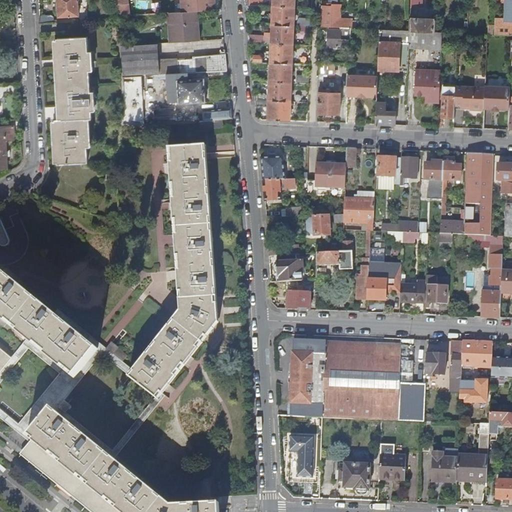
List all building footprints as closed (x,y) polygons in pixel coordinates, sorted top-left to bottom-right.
[(78,15),(77,0),(57,0),(58,17),(78,15)] [(117,0),(118,16),(139,15),(138,0),(117,0)] [(196,11),(221,9),(219,0),(191,0),(192,11),(194,11),(196,11)] [(511,0),(496,0),(495,34),(511,34),(511,0)] [(341,28),(352,28),(353,28),(353,19),(341,18),(341,4),(333,4),(332,18),(327,17),(326,17),(326,27),(341,28)] [(273,6),(272,25),(283,25),(284,6),(273,6)] [(284,6),(283,25),(294,26),(295,7),(284,6)] [(197,24),(196,11),(194,11),(192,11),(169,13),(171,43),(196,41),(196,24),(197,24)] [(40,24),(54,23),(53,16),(51,15),(39,15),(40,24)] [(298,26),(311,26),(312,18),(300,18),(299,21),(298,26)] [(410,31),(435,31),(436,19),(411,18),(410,31)] [(272,25),(271,44),(282,44),(283,25),(272,25)] [(283,25),(282,44),(294,45),(294,26),(283,25)] [(349,40),(351,40),(352,28),(341,28),(341,30),(329,29),(328,46),(349,47),(349,40)] [(442,49),(443,32),(435,31),(410,31),(410,44),(410,48),(442,49)] [(250,43),(266,44),(267,36),(249,35),(250,43)] [(56,39),(61,119),(56,119),(58,164),(88,162),(86,119),(91,119),(87,37),(56,39)] [(120,38),(121,46),(128,45),(127,38),(120,38)] [(378,70),(409,71),(410,48),(410,44),(380,42),(378,70)] [(121,46),(123,77),(138,77),(167,74),(187,73),(187,60),(167,61),(167,43),(128,45),(121,46)] [(271,44),(271,63),(282,63),(282,44),(271,44)] [(282,44),(282,63),(293,63),(293,58),(293,51),(294,45),(282,44)] [(187,60),(187,73),(227,70),(225,50),(221,51),(221,53),(202,57),(202,59),(187,60)] [(335,74),(336,63),(320,62),(318,113),(340,114),(341,93),(322,92),(322,90),(323,90),(324,77),(323,77),(323,74),(335,74)] [(271,63),(270,81),(281,82),(282,63),(271,63)] [(282,63),(281,82),(292,82),(293,63),(282,63)] [(426,102),(440,103),(441,70),(417,69),(416,95),(426,95),(426,102)] [(187,80),(187,73),(167,74),(168,93),(169,102),(178,102),(179,104),(206,102),(205,79),(187,80)] [(297,83),(309,83),(309,75),(298,75),(297,83)] [(377,97),(377,95),(378,77),(350,75),(349,95),(377,97)] [(124,114),(122,125),(145,126),(145,106),(139,106),(138,77),(123,77),(124,114)] [(270,81),(269,101),(280,101),(281,82),(270,81)] [(281,82),(280,101),(291,102),(292,82),(281,82)] [(442,116),(454,117),(455,106),(456,86),(456,85),(443,85),(442,116)] [(485,109),(485,104),(486,87),(456,86),(455,106),(461,106),(470,107),(470,109),(470,110),(484,111),(485,109)] [(510,97),(510,87),(486,86),(486,87),(485,104),(485,109),(492,109),(492,110),(494,111),(498,111),(500,111),(500,109),(509,110),(510,106),(510,97)] [(269,107),(269,120),(279,120),(280,101),(269,101),(267,100),(256,100),(256,107),(269,107)] [(280,101),(279,120),(291,121),(291,102),(280,101)] [(377,103),(376,124),(395,125),(396,115),(385,115),(385,104),(377,103)] [(208,122),(212,121),(222,121),(232,120),(231,110),(207,112),(208,122)] [(223,129),(222,121),(212,121),(213,130),(223,129)] [(0,168),(7,168),(5,141),(5,139),(14,138),(14,126),(0,127),(0,123),(0,168)] [(203,147),(172,149),(173,156),(172,156),(184,309),(135,371),(137,372),(132,378),(156,398),(160,392),(161,393),(217,321),(215,298),(216,297),(205,153),(203,154),(203,147)] [(356,149),(348,148),(347,165),(347,167),(356,167),(356,149)] [(465,213),(464,222),(464,224),(464,227),(471,227),(473,193),(493,194),(494,167),(474,166),(474,153),(467,153),(465,210),(465,213)] [(494,167),(494,154),(474,153),(474,166),(494,167)] [(264,180),(285,179),(284,157),(261,157),(264,180)] [(395,183),(401,184),(402,158),(377,157),(376,176),(379,177),(395,177),(395,183)] [(455,157),(444,157),(444,162),(443,193),(443,200),(443,205),(447,205),(447,181),(461,181),(462,165),(456,165),(456,163),(455,163),(455,157)] [(402,158),(401,184),(401,187),(405,187),(405,183),(409,183),(409,178),(417,179),(418,159),(415,159),(409,158),(402,158)] [(443,193),(444,162),(433,162),(433,164),(426,164),(426,180),(429,180),(429,189),(428,189),(428,199),(443,200),(443,193)] [(317,163),(316,187),(346,189),(347,167),(347,165),(317,163)] [(504,193),(511,193),(511,165),(499,165),(499,180),(504,180),(504,193)] [(395,183),(395,177),(379,177),(379,189),(395,189),(395,183)] [(295,179),(285,179),(264,180),(266,200),(282,199),(281,189),(296,188),(295,179)] [(355,195),(355,199),(375,200),(375,192),(358,191),(358,195),(355,195)] [(464,235),(469,235),(478,235),(491,236),(493,194),(473,193),(471,227),(464,227),(464,235)] [(369,223),(368,231),(371,231),(374,231),(375,200),(355,199),(346,198),(345,215),(345,222),(362,223),(369,223)] [(288,217),(305,216),(305,207),(287,208),(288,217)] [(10,234),(1,215),(0,215),(0,243),(1,242),(6,242),(8,241),(9,239),(10,238),(10,234)] [(330,224),(329,215),(314,216),(314,219),(311,219),(306,222),(307,231),(311,234),(315,234),(315,236),(330,235),(330,228),(333,228),(333,223),(330,224)] [(442,234),(453,234),(464,235),(464,227),(464,224),(454,224),(454,222),(442,221),(442,234)] [(399,232),(404,232),(413,232),(419,233),(419,223),(411,223),(410,226),(399,226),(399,232)] [(404,237),(404,232),(399,232),(389,232),(389,239),(403,240),(404,237)] [(453,234),(442,234),(441,234),(440,242),(453,243),(453,234)] [(502,264),(503,236),(491,236),(478,235),(478,241),(478,248),(490,249),(490,268),(492,269),(492,277),(490,277),(490,291),(483,291),(482,317),(500,318),(501,309),(501,289),(502,276),(502,264)] [(344,252),(318,253),(318,265),(340,265),(341,270),(353,270),(353,256),(353,241),(344,241),(344,252)] [(269,248),(270,256),(277,255),(293,255),(292,247),(269,248)] [(386,253),(370,253),(370,259),(370,263),(385,263),(386,253)] [(297,254),(293,255),(277,255),(279,281),(289,281),(302,280),(302,272),(303,272),(303,261),(298,261),(297,254)] [(357,299),(368,300),(370,263),(370,259),(364,259),(364,266),(363,266),(362,278),(358,277),(357,299)] [(370,263),(368,300),(387,300),(387,292),(387,290),(395,290),(395,293),(401,293),(402,285),(402,264),(385,263),(370,263)] [(0,274),(0,312),(77,374),(99,347),(4,270),(0,274)] [(438,277),(427,277),(427,282),(426,303),(447,304),(448,286),(438,286),(438,277)] [(401,302),(426,303),(427,282),(419,281),(419,285),(402,285),(401,293),(401,302)] [(289,292),(289,309),(310,310),(311,287),(298,287),(298,292),(289,292)] [(294,340),(291,416),(323,417),(374,419),(377,343),(294,340)] [(461,392),(461,387),(461,376),(463,341),(452,341),(451,355),(453,355),(453,365),(451,365),(450,391),(461,392)] [(492,358),(493,343),(463,341),(461,376),(473,376),(474,367),(492,368),(492,358)] [(374,419),(399,420),(401,383),(402,344),(377,343),(374,419)] [(0,373),(12,358),(0,348),(0,373)] [(433,354),(427,354),(427,374),(445,375),(446,354),(433,353),(433,354)] [(492,358),(492,368),(491,377),(511,377),(511,358),(511,356),(503,356),(503,358),(492,358)] [(461,387),(461,392),(460,399),(465,399),(465,402),(487,403),(488,380),(476,380),(476,387),(461,387)] [(399,420),(425,421),(426,384),(401,383),(399,420)] [(170,510),(49,410),(30,434),(35,438),(25,451),(24,452),(98,511),(219,511),(220,507),(170,510)] [(511,413),(490,412),(490,421),(489,424),(489,434),(498,435),(498,427),(511,427),(511,413)] [(489,434),(489,424),(485,424),(485,428),(481,428),(480,456),(458,455),(458,458),(457,481),(487,482),(489,434)] [(299,452),(298,478),(314,477),(315,437),(291,436),(291,452),(299,452)] [(457,482),(457,481),(458,458),(443,458),(443,452),(433,451),(432,479),(440,479),(440,482),(457,482)] [(406,456),(380,455),(380,479),(405,480),(406,456)] [(370,488),(371,465),(346,463),(345,487),(355,488),(355,490),(357,492),(359,494),(362,495),(364,495),(367,493),(369,491),(370,488)] [(510,499),(511,499),(511,480),(498,480),(497,499),(504,499),(504,503),(510,503),(510,499)]
